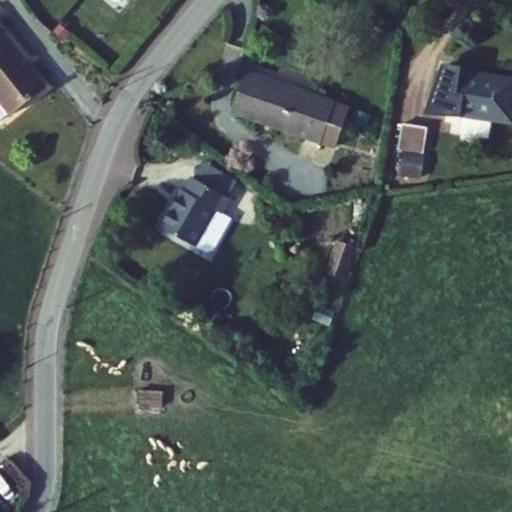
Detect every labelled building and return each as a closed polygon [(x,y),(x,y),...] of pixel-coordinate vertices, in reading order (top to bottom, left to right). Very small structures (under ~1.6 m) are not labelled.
[(0,100),(14,118),(46,92),(33,75),(25,65),(31,61),(0,21),(0,100)] [(511,60),(485,58),(481,100),(511,102),(511,60)] [(25,65),(33,75),(39,71),(31,61),(25,65)] [(270,64),(255,104),(292,117),(294,111),(306,115),(304,121),(356,141),(371,101),(270,64)] [(0,127),(0,128),(14,118),(0,100),(0,127)] [(294,111),(292,117),(304,121),(306,115),(294,111)] [(437,116),(435,143),(453,144),(455,117),(437,116)] [(420,179),(430,130),(407,126),(397,175),(420,179)] [(201,183),(180,223),(215,241),(236,200),(243,204),(250,190),(214,171),(206,185),(201,183)] [(351,239),(340,273),(360,279),(371,245),(351,239)]
